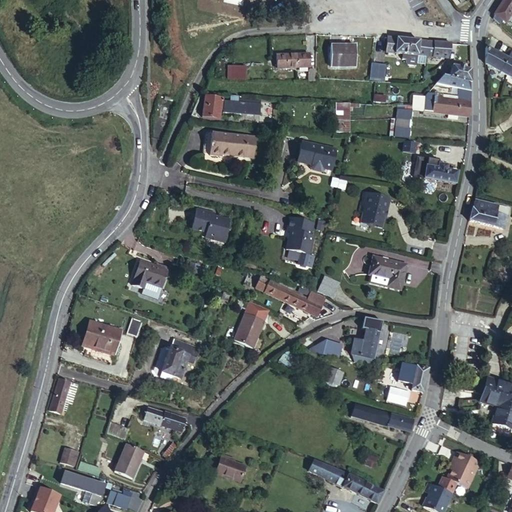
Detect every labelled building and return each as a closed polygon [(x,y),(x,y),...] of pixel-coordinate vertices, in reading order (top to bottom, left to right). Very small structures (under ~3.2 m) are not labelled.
[(511,0),(503,0),(494,16),(506,24),(511,14),(511,0)] [(426,42),(387,38),(385,54),(402,55),(417,56),(425,57),(426,42)] [(426,42),(425,57),(447,59),(448,58),(450,53),(451,44),(426,42)] [(331,47),(331,67),(355,67),(355,47),(331,47)] [(486,48),(484,65),(507,77),(511,66),(511,62),(506,60),(504,58),(486,48)] [(276,57),(277,70),(309,68),(309,55),(276,57)] [(417,56),(402,55),(402,61),(406,61),(405,63),(408,65),(416,67),(417,56)] [(371,65),(369,81),(383,82),(384,67),(371,65)] [(227,67),(227,81),(245,81),(245,68),(227,67)] [(458,89),(470,92),(470,83),(470,70),(452,67),(449,78),(443,77),(436,84),(458,89)] [(411,111),(469,118),(470,106),(470,104),(470,92),(458,89),(458,97),(458,102),(443,100),(443,96),(428,94),(423,98),(413,97),(412,107),(411,111)] [(204,97),(201,118),(219,121),(220,111),(223,111),(222,114),(262,120),(263,109),(224,103),(223,106),(221,106),(222,100),(204,97)] [(335,104),(335,133),(349,133),(349,104),(335,104)] [(411,115),(411,111),(412,107),(398,106),(396,106),(396,114),(411,115)] [(409,139),(411,115),(396,114),(393,138),(409,139)] [(245,139),(203,136),(201,159),(207,159),(219,160),(220,158),(237,160),(237,157),(242,158),(242,160),(243,160),(245,139)] [(253,139),(245,139),(243,160),(251,161),(253,139)] [(403,147),(401,161),(414,162),(416,145),(401,142),(400,147),(403,147)] [(307,147),(300,146),(296,165),(305,168),(306,166),(310,167),(309,169),(308,172),(310,174),(318,176),(321,175),(321,173),(329,175),(335,151),(307,145),(307,147)] [(414,162),(401,161),(399,174),(412,176),(414,162)] [(419,168),(418,174),(424,175),(423,180),(455,185),(456,177),(451,176),(452,172),(441,170),(441,165),(426,163),(425,168),(419,168)] [(390,199),(363,193),(358,213),(362,214),(360,224),(382,229),(385,218),(386,212),(387,212),(390,199)] [(498,207),(475,201),(473,210),(471,210),(469,222),(503,230),(506,217),(496,215),(498,207)] [(214,216),(196,211),(189,231),(204,236),(202,241),(214,245),(215,244),(222,246),(229,225),(219,221),(218,222),(213,220),(214,216)] [(313,224),(289,219),(286,232),(289,233),(290,233),(289,239),(288,239),(285,252),(309,257),(313,237),(311,237),(313,224)] [(373,258),(368,276),(370,277),(389,281),(387,288),(400,291),(406,266),(373,258)] [(131,286),(142,290),(144,284),(147,285),(161,290),(168,269),(157,265),(156,267),(140,262),(131,286)] [(198,266),(189,263),(186,271),(196,274),(198,266)] [(389,281),(370,277),(368,283),(387,288),(389,281)] [(260,278),(255,290),(262,293),(262,294),(317,318),(324,301),(298,292),(297,295),(260,278)] [(338,285),(324,279),(321,286),(335,292),(338,285)] [(321,286),(317,293),(332,299),(335,292),(321,286)] [(245,314),(232,341),(251,350),(264,323),(245,314)] [(132,319),(126,335),(137,338),(143,323),(132,319)] [(355,342),(352,355),(373,360),(381,322),(372,320),(363,319),(359,319),(357,330),(366,332),(364,344),(355,342)] [(82,347),(86,349),(94,324),(89,322),(82,347)] [(94,324),(86,349),(114,357),(122,332),(94,324)] [(170,349),(162,373),(180,380),(189,356),(196,358),(200,349),(174,340),(171,349),(170,349)] [(312,349),(311,351),(338,358),(342,345),(327,341),(312,349)] [(411,391),(422,394),(428,370),(408,365),(408,367),(402,366),(402,367),(398,382),(412,386),(411,391)] [(381,385),(411,391),(412,386),(398,382),(402,367),(386,366),(381,385)] [(341,372),(326,368),(321,385),(336,389),(341,372)] [(511,386),(490,379),(487,379),(479,404),(496,408),(491,424),(511,430),(511,386)] [(59,381),(50,412),(61,415),(70,384),(59,381)] [(409,434),(413,422),(354,405),(351,418),(364,422),(364,421),(409,434)] [(169,415),(153,410),(148,409),(144,422),(181,433),(185,420),(169,415)] [(104,436),(125,445),(129,434),(122,431),(123,429),(110,423),(104,436)] [(172,444),(163,456),(167,459),(176,448),(172,444)] [(133,480),(144,453),(126,445),(115,473),(133,480)] [(64,450),(60,464),(74,468),(79,454),(64,450)] [(442,477),(437,487),(452,494),(456,484),(466,489),(479,463),(456,452),(452,460),(455,461),(446,479),(442,477)] [(368,456),(364,465),(374,468),(377,459),(368,456)] [(230,464),(231,460),(221,457),(215,475),(240,483),(245,469),(234,465),(230,464)] [(309,473),(376,505),(382,493),(349,478),(323,465),(313,461),(309,473)] [(101,469),(79,462),(77,471),(98,478),(101,469)] [(496,476),(490,473),(487,481),(492,483),(496,476)] [(60,485),(85,493),(91,495),(89,504),(88,504),(96,507),(99,498),(103,498),(106,488),(63,474),(60,485)] [(437,487),(429,483),(425,491),(429,493),(423,506),(434,511),(442,511),(452,494),(437,487)] [(40,488),(30,511),(55,511),(61,496),(40,488)] [(91,495),(85,493),(82,502),(89,504),(91,495)] [(129,499),(110,493),(106,505),(126,511),(129,499)]
